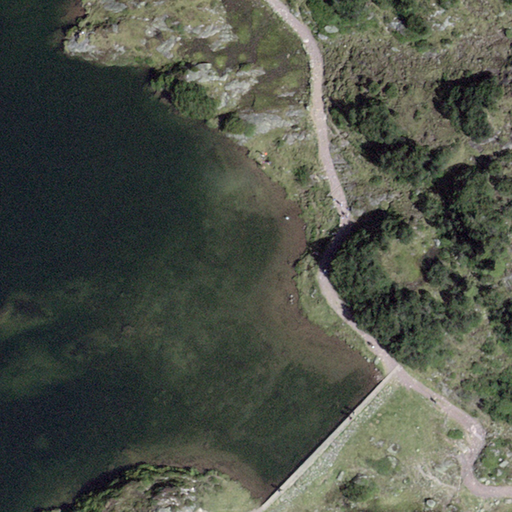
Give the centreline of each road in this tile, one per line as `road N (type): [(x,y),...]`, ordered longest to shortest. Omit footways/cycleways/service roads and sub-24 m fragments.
road 1 (track): [(275,0),(317,61),(322,141),(346,219),(322,284),(396,370)]
road 2 (track): [(396,370),(480,436),(467,471),(474,488),(511,492)]
